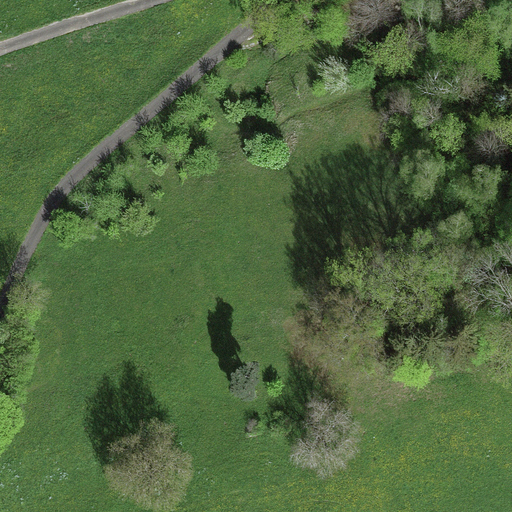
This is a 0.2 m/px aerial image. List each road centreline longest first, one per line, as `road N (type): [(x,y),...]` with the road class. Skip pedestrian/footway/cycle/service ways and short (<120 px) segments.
road 1 (track): [(275,0),(87,163),(16,266),(0,313)]
road 2 (track): [(0,49),(145,0)]
